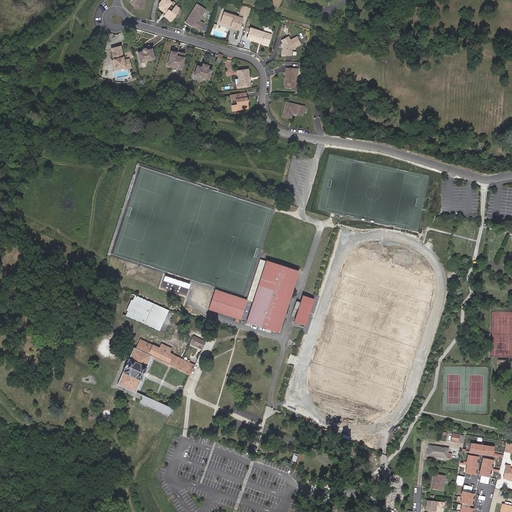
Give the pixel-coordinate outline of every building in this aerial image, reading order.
[(167,8),(172,2),(170,0),(161,0),(159,2),(161,4),(161,6),(159,7),(164,11),(165,10),(166,11),(163,15),(170,20),(178,12),(179,7),(176,5),(170,11),(167,8)] [(198,18),(205,7),(195,2),(185,20),(199,28),(203,21),(198,18)] [(220,20),(225,22),(227,20),(230,21),(229,23),(229,25),(238,28),(241,16),(223,10),(220,20)] [(261,39),(267,41),(270,32),(249,25),(246,36),(257,39),(257,38),(261,39)] [(299,42),(295,33),(288,37),(286,34),(279,37),(281,41),(282,45),(282,47),(280,52),(290,53),(290,47),(299,42)] [(155,58),(152,46),(147,45),(148,49),(138,51),(141,61),(155,58)] [(125,59),(122,48),(113,51),(115,58),(115,61),(114,61),(115,68),(126,65),(126,67),(132,66),(130,58),(125,59)] [(181,61),(184,51),(179,50),(177,54),(176,53),(176,50),(176,49),(172,48),(171,49),(170,53),(167,61),(174,63),(174,64),(180,66),(182,61),(181,61)] [(206,78),(210,65),(205,64),(204,67),(204,65),(201,64),(200,66),(195,64),(192,73),(206,78)] [(295,65),(283,65),(283,74),(282,74),(282,76),(283,76),(283,83),(294,84),(295,65)] [(246,66),(235,68),(236,76),(235,77),(236,80),(237,81),(238,84),(248,83),(247,77),(246,77),(246,75),(247,75),(246,66)] [(228,99),(233,98),(234,102),(228,103),(229,110),(247,107),(244,90),(227,93),(228,99)] [(280,116),(289,118),(290,113),(300,115),(302,107),(283,102),(280,116)] [(474,181),(470,181),(467,199),(480,200),(484,184),(474,181)] [(511,189),(504,189),(503,211),(511,211),(511,189)] [(300,267),(269,255),(252,298),(247,296),(248,294),(217,282),(211,299),(240,311),(246,313),(277,325),(300,267)] [(168,283),(180,287),(182,281),(170,277),(168,283)] [(314,295),(304,291),(295,316),(305,319),(314,295)] [(152,328),(161,307),(148,301),(139,322),(152,328)] [(205,341),(193,335),(189,344),(201,349),(205,341)] [(158,347),(139,338),(128,361),(127,360),(124,367),(126,367),(118,383),(125,386),(135,390),(151,356),(190,373),(194,364),(169,352),(171,348),(160,343),(158,347)] [(135,390),(125,386),(123,391),(140,399),(142,394),(135,390)] [(140,399),(139,400),(170,414),(174,407),(143,393),(140,399)] [(459,437),(459,436),(451,435),(449,443),(457,445),(459,437)] [(480,442),(470,440),(468,449),(478,452),(480,442)] [(448,450),(429,447),(428,457),(447,460),(447,459),(448,454),(448,450)] [(300,463),(302,455),(294,453),(292,461),(300,463)] [(479,457),(468,455),(466,473),(477,474),(479,457)] [(494,460),(484,458),(480,475),(490,477),(494,460)] [(435,489),(443,490),(444,476),(435,475),(435,489)] [(476,495),(463,492),(460,503),(473,506),(476,495)] [(437,505),(427,503),(426,511),(428,511),(435,511),(436,510),(437,505)] [(499,511),(511,511),(511,504),(501,503),(499,511)]
